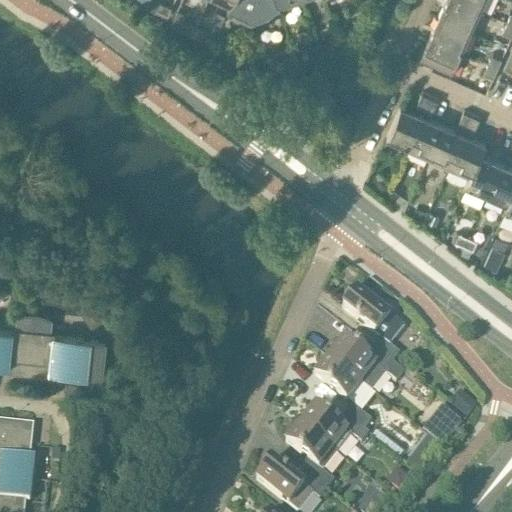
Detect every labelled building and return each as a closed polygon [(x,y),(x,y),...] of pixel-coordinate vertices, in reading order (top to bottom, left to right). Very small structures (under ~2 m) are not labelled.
[(280,9),(279,5),(278,5),(275,0),(231,0),(229,5),(229,4),(226,10),(244,18),(251,16),(252,19),(280,9)] [(457,0),(444,0),(437,16),(469,30),(478,10),(457,0)] [(457,0),(478,10),(482,0),(457,0)] [(171,8),(158,3),(155,10),(168,15),(171,8)] [(460,51),(469,30),(437,16),(428,37),(460,51)] [(183,21),(179,30),(190,35),(194,26),(183,21)] [(511,24),(506,22),(500,34),(510,39),(511,33),(511,24)] [(194,26),(190,35),(202,40),(206,32),(194,26)] [(450,73),(460,51),(428,37),(418,59),(450,73)] [(242,80),(248,72),(222,52),(216,60),(242,80)] [(492,52),(487,64),(496,68),(502,56),(492,52)] [(511,73),(511,72),(511,59),(507,58),(502,69),(511,73)] [(491,79),(496,68),(487,64),(482,75),(491,79)] [(416,104),(424,108),(430,94),(422,91),(416,104)] [(430,94),(424,108),(432,112),(438,98),(430,94)] [(385,137),(407,147),(421,115),(399,105),(385,137)] [(457,123),(465,126),(472,113),(463,109),(457,123)] [(472,113),(465,126),(474,130),(480,117),(472,113)] [(427,156),(442,124),(421,115),(407,147),(427,156)] [(442,124),(427,156),(448,165),(462,134),(442,124)] [(462,134),(448,165),(468,174),(469,174),(478,154),(479,154),(484,143),(462,134)] [(499,163),(479,154),(478,154),(469,174),(468,174),(463,185),(485,195),(499,163)] [(485,195),(506,204),(511,191),(511,168),(499,163),(485,195)] [(511,191),(506,204),(503,210),(511,213),(511,191)] [(462,246),(466,237),(455,232),(451,241),(462,246)] [(478,242),(466,237),(462,246),(474,252),(478,242)] [(380,340),(372,349),(392,365),(393,365),(400,356),(389,347),(404,328),(357,291),(342,310),(380,340)] [(27,374),(32,326),(30,326),(22,326),(15,328),(11,327),(10,330),(0,329),(0,365),(7,366),(6,372),(27,374)] [(34,327),(32,326),(27,374),(48,377),(49,371),(100,376),(104,340),(53,335),(53,332),(49,331),(42,328),(34,327)] [(343,340),(328,359),(361,385),(372,394),(386,376),(395,383),(403,373),(393,365),(392,365),(372,349),(365,358),(343,340)] [(361,385),(328,359),(314,377),(347,403),(360,386),(361,385)] [(364,432),(371,422),(352,406),(344,416),(364,432)] [(314,407),(300,425),(337,456),(352,437),(361,445),(368,436),(364,432),(344,416),(337,425),(314,407)] [(0,479),(34,483),(34,480),(34,473),(32,465),(33,461),(29,461),(33,426),(0,422),(0,479)] [(300,425),(285,444),(307,462),(300,471),(320,487),(326,492),(334,482),(323,474),(337,456),(300,425)] [(271,462),(255,481),(294,511),(300,511),(313,496),(319,501),(326,492),(320,487),(300,471),(293,480),(271,462)] [(34,483),(0,479),(0,511),(23,511),(25,503),(28,503),(29,499),(32,492),(34,485),(34,483)]
